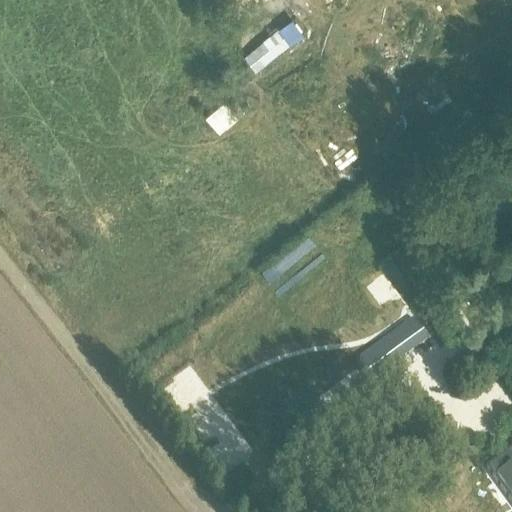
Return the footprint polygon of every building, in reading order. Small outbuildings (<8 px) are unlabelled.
[(247,5),(243,0),(219,0),(232,17),(247,5)] [(278,30),(289,46),(303,37),(291,21),(278,30)] [(289,46),(278,30),(276,27),(269,33),(270,36),(244,58),(256,72),(289,46)] [(230,97),(205,119),(219,135),(244,114),(230,97)] [(298,235),(253,274),(266,288),(310,249),(298,235)] [(385,295),(402,288),(389,253),(371,260),(385,295)] [(377,379),(424,343),(402,315),(355,352),(377,379)] [(511,449),(486,468),(511,503),(511,449)]
